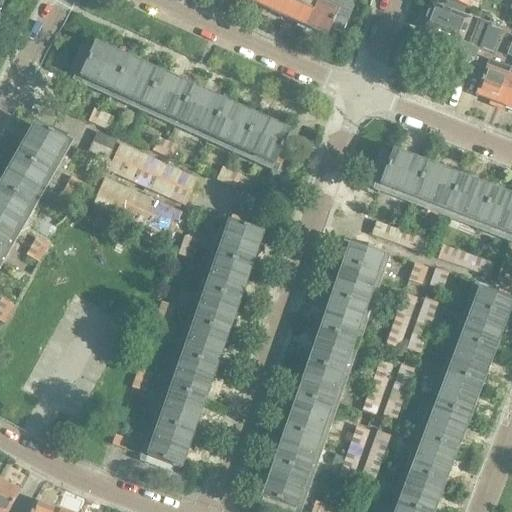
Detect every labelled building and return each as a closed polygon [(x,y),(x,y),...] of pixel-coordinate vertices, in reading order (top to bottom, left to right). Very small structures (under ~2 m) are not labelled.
[(263,0),(261,6),(282,16),(289,0),(263,0)] [(289,0),(282,16),(304,26),(315,0),(289,0)] [(315,0),(304,26),(327,36),(331,27),(341,32),(353,7),(351,2),(346,0),(315,0)] [(469,0),(441,0),(466,10),(469,0)] [(460,43),(470,19),(429,4),(420,28),(460,43)] [(500,31),(487,26),(478,49),(492,54),(500,31)] [(95,44),(62,117),(82,126),(83,123),(197,174),(196,177),(211,184),(212,181),(234,191),(233,194),(252,203),(285,129),(266,121),(264,124),(242,114),(244,111),(228,104),(227,107),(192,91),(193,88),(176,80),(175,83),(113,56),(115,53),(95,44)] [(453,63),(417,49),(413,60),(449,74),(453,63)] [(474,97),(495,105),(510,69),(488,60),(474,97)] [(511,69),(510,69),(495,105),(511,111),(511,69)] [(89,151),(109,158),(116,138),(96,131),(89,151)] [(0,333),(51,246),(54,248),(62,233),(59,231),(71,211),(74,212),(85,194),(16,153),(5,172),(8,174),(0,186),(0,333)] [(377,166),(349,240),(367,246),(368,243),(445,272),(432,304),(429,303),(421,325),(424,327),(416,349),(412,348),(405,368),(480,396),(487,376),(484,375),(493,352),(496,354),(504,331),(501,330),(511,300),(511,220),(487,211),(488,207),(470,201),(469,204),(393,176),(395,173),(377,166)] [(168,223),(174,226),(181,210),(153,198),(147,212),(161,218),(156,230),(164,233),(168,223)] [(114,421),(107,442),(183,468),(190,448),(187,447),(195,424),(198,425),(203,409),(200,408),(213,372),(216,373),(222,355),(219,354),(241,290),(244,291),(252,271),(176,245),(169,265),(172,266),(131,384),(128,383),(122,399),(125,400),(117,422),(114,421)] [(280,423),(253,497),(271,504),(272,500),(286,506),(285,509),(293,511),(301,511),(302,511),(436,511),(440,503),(437,502),(453,458),(456,459),(462,443),(387,414),(381,431),(384,432),(373,462),(297,433),(298,430),(280,423)] [(363,449),(368,429),(355,426),(351,446),(363,449)] [(0,511),(8,511),(19,493),(0,482),(0,511)] [(34,502),(29,511),(55,511),(56,510),(34,502)]
